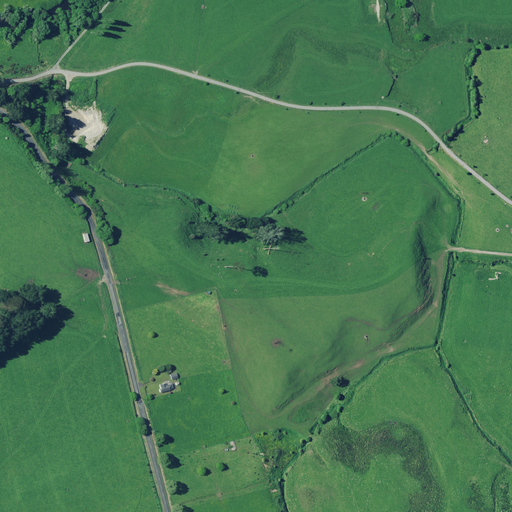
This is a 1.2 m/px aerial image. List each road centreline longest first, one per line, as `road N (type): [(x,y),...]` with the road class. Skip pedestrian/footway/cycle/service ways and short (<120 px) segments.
road 1 (unclassified): [(0,110),(93,217),(166,511)]
road 2 (unclassified): [(0,85),(46,70),(107,0)]
